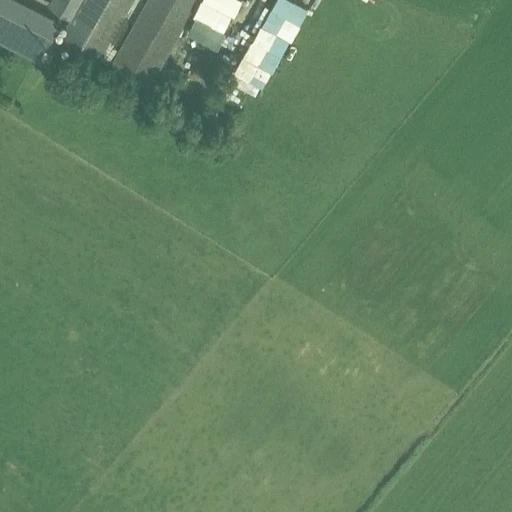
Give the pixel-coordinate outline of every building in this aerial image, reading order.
[(0,0),(0,40),(49,66),(60,44),(51,39),(62,17),(28,0),(0,0)] [(60,40),(101,61),(135,0),(53,0),(50,7),(70,20),(60,40)] [(147,0),(110,67),(149,89),(199,0),(147,0)] [(210,0),(191,16),(209,39),(236,17),(222,0),(210,0)] [(257,91),(304,0),(267,0),(245,43),(241,41),(232,58),(246,65),(238,81),(257,91)]
